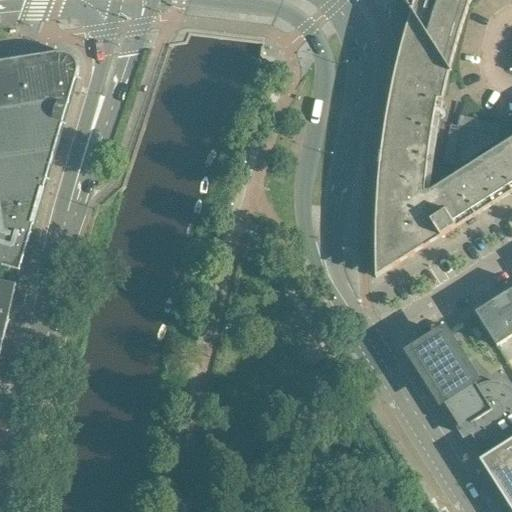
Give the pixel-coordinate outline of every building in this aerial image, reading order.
[(391,92),(390,100),(441,109),(443,101),(455,52),(471,0),(403,0),(412,14),(392,89),(392,90),(391,92)] [(33,227),(71,97),(77,76),(78,74),(78,72),(78,70),(77,67),(77,66),(76,65),(75,62),(73,60),(71,58),(68,56),(65,55),(62,54),(59,54),(0,63),(0,265),(20,271),(23,259),(24,259),(24,257),(30,235),(32,227),(33,227)] [(434,152),(441,109),(390,100),(388,109),(386,121),(384,134),(383,144),(381,154),(380,165),(379,178),(378,190),(377,198),(376,211),(376,224),(376,234),(376,244),(376,255),(376,266),(376,279),(451,232),(454,230),(430,193),(434,152)] [(454,230),(511,193),(511,140),(430,193),(454,230)] [(0,313),(10,316),(16,286),(0,282),(0,313)] [(511,290),(482,310),(476,314),(476,315),(496,347),(511,336),(511,290)] [(0,344),(3,346),(10,316),(0,313),(0,344)] [(511,391),(507,387),(503,385),(498,383),(493,383),(485,383),(481,385),(477,387),(444,334),(412,354),(462,433),(467,429),(485,458),(480,461),(511,511),(511,391)]
